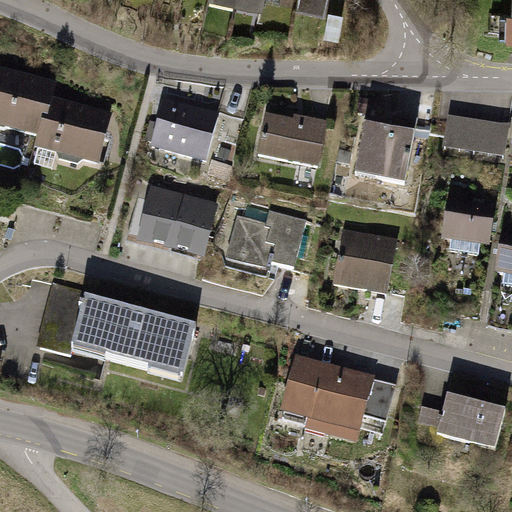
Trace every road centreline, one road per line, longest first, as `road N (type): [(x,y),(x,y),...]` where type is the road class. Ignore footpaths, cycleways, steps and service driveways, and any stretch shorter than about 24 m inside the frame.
road 1 (residential): [(0,0),(152,60),(334,78),(456,76)]
road 2 (tertiary): [(0,421),(99,444),(278,511)]
